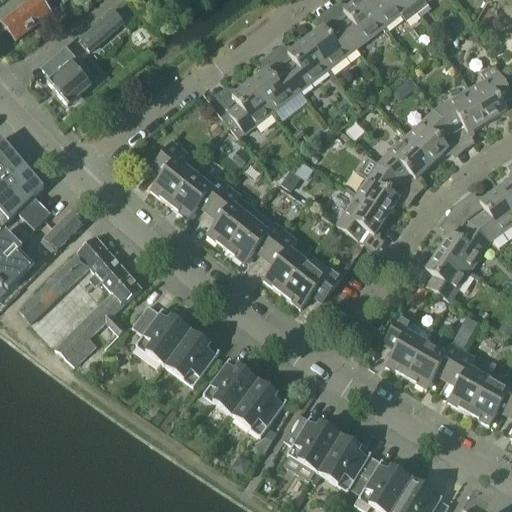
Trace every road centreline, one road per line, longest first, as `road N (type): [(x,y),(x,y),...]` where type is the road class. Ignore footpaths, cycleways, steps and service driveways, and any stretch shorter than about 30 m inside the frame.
road 1 (residential): [(73,173),(203,290),(318,373)]
road 2 (residential): [(318,373),(449,195),(511,148)]
road 3 (residential): [(73,173),(308,0)]
road 4 (residential): [(318,373),(511,487)]
